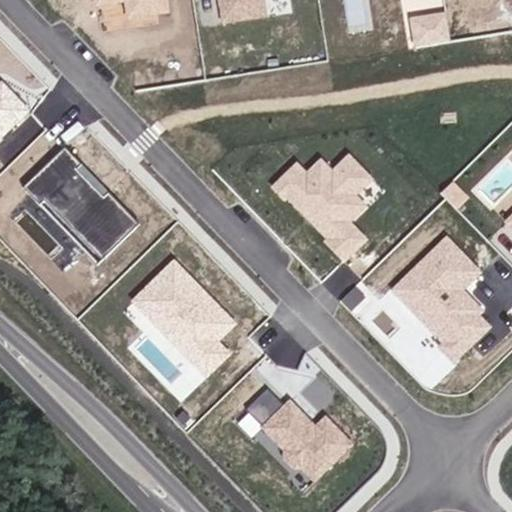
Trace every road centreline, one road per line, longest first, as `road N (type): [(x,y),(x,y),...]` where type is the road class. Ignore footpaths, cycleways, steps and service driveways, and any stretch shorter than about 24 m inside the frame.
road 1 (residential): [(142,134),(449,450)]
road 2 (tertiary): [(0,338),(173,511)]
road 3 (residential): [(16,0),(142,134)]
